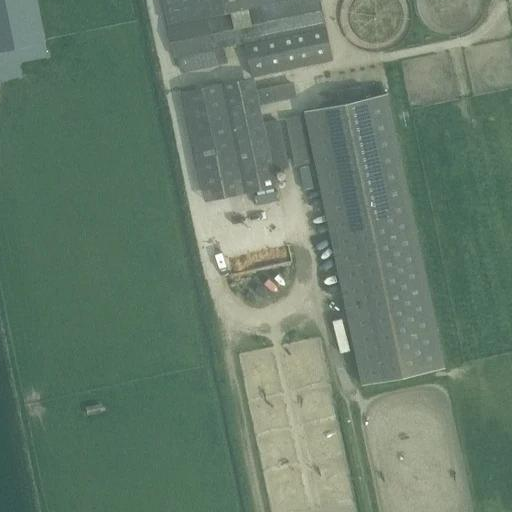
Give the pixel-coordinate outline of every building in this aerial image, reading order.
[(0,0),(0,65),(47,56),(35,0),(0,0)] [(205,202),(275,187),(272,171),(262,123),(258,106),(255,90),(252,78),(332,61),(319,0),(285,0),(282,1),(281,0),(161,0),(167,25),(166,25),(174,59),(176,59),(179,74),(227,64),(224,48),(244,44),(251,77),(182,92),(205,202)] [(293,82),(255,90),(258,106),(296,98),(293,82)] [(386,93),(303,111),(361,386),(444,368),(386,93)] [(300,116),(284,119),(294,167),(310,163),(300,116)] [(279,120),(262,123),(272,171),(289,168),(279,120)]
